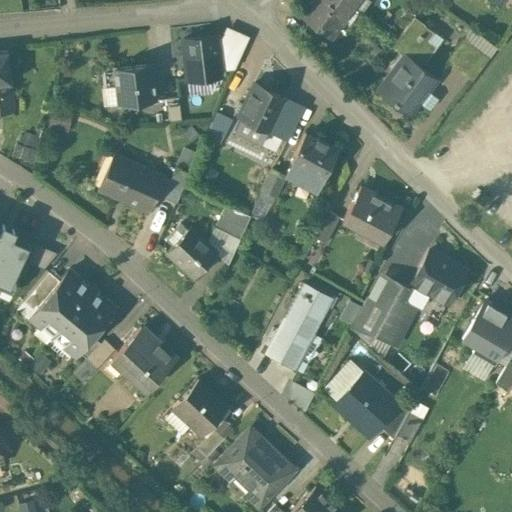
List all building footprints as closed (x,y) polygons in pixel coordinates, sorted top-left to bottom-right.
[(344,0),(309,0),(299,13),(330,36),(353,6),(344,0)] [(405,56),(380,90),(408,111),(423,91),(425,92),(436,77),(418,64),(430,47),(419,38),(428,27),(424,25),(425,24),(415,16),(392,46),(405,56)] [(214,32),(179,37),(185,79),(220,75),(219,70),(216,49),(214,32)] [(489,57),(464,38),(447,60),(472,79),(489,57)] [(224,47),(216,49),(219,70),(235,68),(240,57),(224,47)] [(7,49),(0,49),(0,81),(10,81),(11,81),(7,49)] [(150,63),(104,68),(106,84),(117,83),(119,103),(155,99),(150,63)] [(10,81),(0,81),(0,109),(13,108),(10,81)] [(285,96),(254,81),(238,115),(269,130),(285,96)] [(178,96),(166,97),(169,120),(181,119),(178,96)] [(303,105),(285,96),(269,130),(287,138),(303,105)] [(65,102),(55,100),(51,117),(61,119),(65,102)] [(232,119),(217,111),(206,133),(221,140),(232,119)] [(338,147),(316,136),(315,138),(306,133),(306,132),(305,132),(291,159),(323,176),(338,147)] [(164,174),(113,152),(97,186),(148,209),(164,174)] [(323,176),(291,159),(285,171),(317,187),(323,176)] [(176,165),(163,194),(176,200),(189,171),(176,165)] [(272,168),(259,195),(272,201),(285,174),(272,168)] [(400,206),(361,185),(343,218),(359,227),(361,222),(383,234),(381,239),(382,239),(400,206)] [(250,214),(225,203),(214,226),(239,238),(250,214)] [(328,209),(314,236),(326,242),(339,216),(328,209)] [(180,221),(166,236),(173,243),(187,227),(180,221)] [(2,226),(0,224),(0,285),(12,291),(21,272),(22,273),(28,261),(36,242),(36,241),(13,231),(14,230),(3,224),(2,226)] [(216,251),(189,226),(187,227),(173,243),(166,250),(167,251),(168,250),(193,273),(193,274),(194,275),(216,251)] [(57,252),(36,242),(28,261),(44,268),(57,252)] [(465,268),(429,248),(411,280),(448,300),(465,268)] [(112,306),(67,269),(59,280),(35,310),(31,315),(75,351),(77,349),(90,333),(112,306)] [(48,270),(23,300),(35,310),(59,280),(48,270)] [(390,277),(377,300),(367,295),(350,326),(368,342),(373,332),(395,344),(416,306),(403,299),(409,287),(390,277)] [(285,316),(311,331),(330,295),(304,281),(285,316)] [(424,294),(419,308),(430,311),(435,297),(424,294)] [(511,329),(511,315),(483,298),(462,335),(477,344),(479,339),(499,351),(511,329)] [(311,331),(285,316),(266,351),(292,366),(311,331)] [(140,324),(111,356),(146,388),(175,356),(140,324)] [(424,332),(413,324),(405,337),(416,344),(424,332)] [(90,333),(77,349),(86,356),(100,342),(90,333)] [(100,342),(86,356),(97,366),(114,347),(104,337),(100,342)] [(467,348),(459,365),(483,376),(491,359),(467,348)] [(511,361),(508,359),(495,381),(507,391),(511,384),(511,361)] [(363,370),(333,401),(370,434),(379,424),(398,403),(397,402),(363,370)] [(286,376),(278,392),(306,405),(314,389),(286,376)] [(227,404),(197,377),(172,404),(201,432),(227,404)] [(398,403),(379,424),(393,437),(396,433),(408,410),(412,403),(403,396),(397,402),(398,403)] [(408,410),(396,433),(410,441),(422,418),(408,410)] [(214,426),(196,445),(206,454),(224,436),(214,426)] [(267,448),(247,429),(215,462),(230,476),(234,472),(261,498),(257,502),(258,503),(293,467),(270,445),(267,448)] [(343,511),(315,484),(291,509),(293,511),(343,511)] [(36,511),(33,496),(19,500),(21,511),(36,511)] [(285,511),(275,502),(266,511),(285,511)]
